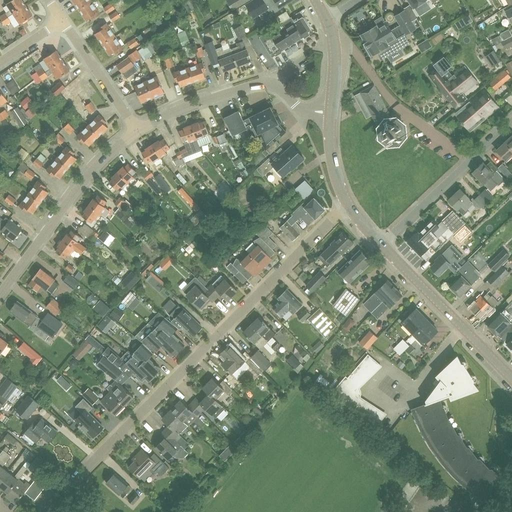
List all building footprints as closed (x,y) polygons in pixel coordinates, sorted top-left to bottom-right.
[(21,0),(11,0),(6,4),(10,10),(13,14),(25,6),(21,0)] [(72,0),(79,9),(92,1),(91,0),(72,0)] [(189,0),(183,0),(182,1),(188,12),(194,8),(189,0)] [(226,0),(232,10),(249,0),(226,0)] [(251,0),(245,4),(253,18),(268,9),(271,14),(280,8),(293,0),(251,0)] [(92,1),(79,9),(86,20),(90,17),(92,19),(100,14),(98,11),(99,11),(92,1)] [(111,3),(103,8),(107,14),(115,8),(111,3)] [(404,9),(403,10),(411,22),(412,21),(417,18),(409,5),(404,8),(404,9)] [(25,6),(13,14),(19,23),(20,24),(32,16),(25,6)] [(403,10),(394,15),(405,35),(416,29),(412,21),(411,22),(403,10)] [(116,11),(109,16),(113,22),(120,17),(116,11)] [(458,29),(472,21),(468,14),(455,23),(458,29)] [(376,25),(360,35),(366,43),(364,44),(371,56),(373,54),(376,52),(381,60),(387,56),(391,62),(404,54),(400,48),(409,43),(404,34),(396,39),(386,21),(385,21),(382,16),(375,20),(378,25),(377,26),(376,25)] [(291,17),(259,37),(272,58),(275,56),(276,57),(282,53),(282,51),(303,37),(304,38),(310,35),(308,32),(310,31),(310,30),(310,29),(310,28),(303,17),(302,17),(301,17),(296,21),(295,19),(294,20),(291,17)] [(99,31),(95,34),(102,44),(115,36),(107,25),(106,23),(98,28),(99,31)] [(241,25),(233,29),(239,40),(242,38),(246,36),(247,36),(241,25)] [(508,30),(492,39),(495,45),(501,42),(511,36),(508,30)] [(115,36),(102,44),(109,55),(114,52),(115,54),(123,48),(122,46),(119,42),(115,36)] [(186,36),(179,39),(182,46),(189,43),(186,36)] [(511,36),(501,42),(503,46),(505,49),(511,45),(511,36)] [(135,38),(127,43),(131,49),(138,44),(135,38)] [(432,46),(427,39),(422,42),(427,50),(432,46)] [(212,41),(204,44),(212,65),(220,62),(221,64),(224,71),(237,66),(230,49),(223,51),(222,47),(215,50),(212,41)] [(237,47),(230,49),(237,66),(251,60),(246,49),(246,47),(243,41),(236,43),(237,47)] [(149,43),(137,51),(141,57),(144,60),(156,53),(153,50),(149,44),(149,43)] [(202,47),(195,49),(198,58),(205,55),(202,47)] [(137,49),(128,56),(132,62),(141,57),(137,51),(137,49)] [(56,50),(43,59),(47,64),(50,69),(63,60),(56,50)] [(507,54),(501,58),(505,63),(510,60),(507,54)] [(125,58),(116,64),(122,72),(133,64),(132,62),(128,56),(125,58)] [(165,60),(164,60),(166,64),(167,68),(174,66),(173,64),(171,57),(170,58),(165,60)] [(464,101),(465,102),(468,100),(462,94),(477,82),(464,67),(452,77),(446,69),(450,66),(443,57),(434,64),(434,65),(436,68),(428,74),(455,108),(464,101)] [(63,60),(50,69),(57,79),(70,70),(66,64),(63,60)] [(200,63),(188,68),(193,82),(205,77),(203,72),(206,71),(203,62),(200,63)] [(42,68),(36,72),(39,76),(45,72),(42,68)] [(175,72),(173,73),(176,82),(179,81),(180,86),(193,82),(188,68),(175,72)] [(506,71),(498,77),(503,84),(511,77),(506,71)] [(45,72),(39,76),(42,81),(48,76),(45,72)] [(157,76),(146,81),(153,97),(164,92),(161,85),(157,76)] [(74,80),(60,92),(68,102),(83,90),(74,80)] [(146,81),(134,86),(141,103),(153,97),(146,81)] [(60,82),(51,90),(56,96),(65,87),(60,82)] [(374,85),(354,96),(366,119),(372,115),(380,132),(384,136),(383,130),(388,124),(394,124),(374,85)] [(467,104),(455,113),(470,131),(499,108),(484,89),(469,102),(468,100),(465,102),(467,104)] [(28,96),(20,104),(25,109),(33,102),(28,96)] [(91,102),(85,105),(89,111),(90,113),(94,111),(96,109),(91,102)] [(18,107),(10,112),(11,112),(17,122),(21,127),(28,122),(18,107)] [(31,107),(25,112),(31,119),(37,113),(31,107)] [(250,130),(248,132),(251,140),(259,136),(265,149),(270,154),(280,145),(276,140),(285,132),(278,124),(281,122),(278,115),(275,117),(270,107),(251,116),(250,117),(253,123),(249,125),(250,127),(249,127),(250,130)] [(5,110),(1,113),(5,119),(9,116),(5,110)] [(239,110),(223,117),(232,136),(246,129),(248,132),(250,130),(249,127),(250,127),(249,125),(253,123),(250,117),(249,118),(244,120),(242,118),(239,110)] [(88,125),(98,136),(108,127),(104,123),(106,121),(99,114),(97,116),(88,125)] [(191,125),(195,137),(196,139),(204,136),(203,134),(208,132),(204,121),(199,123),(198,122),(191,125)] [(68,123),(63,128),(70,135),(75,130),(68,123)] [(388,124),(383,130),(384,136),(389,140),(396,139),(400,134),(399,128),(395,124),(394,124),(388,124)] [(78,134),(76,136),(83,143),(85,141),(89,145),(98,136),(88,125),(78,134)] [(184,129),(179,131),(185,148),(180,151),(182,157),(183,158),(189,156),(188,152),(200,147),(196,139),(195,137),(191,125),(183,128),(184,129)] [(7,139),(15,134),(10,128),(3,133),(7,139)] [(58,133),(53,139),(54,139),(60,144),(60,145),(65,139),(58,133)] [(224,133),(217,135),(219,141),(221,147),(226,145),(230,152),(234,158),(237,156),(230,143),(229,143),(224,133)] [(159,140),(152,144),(160,157),(167,153),(165,151),(170,148),(164,139),(159,141),(159,140)] [(511,150),(504,143),(496,150),(506,161),(511,155),(511,150)] [(146,150),(141,153),(147,162),(152,159),(153,162),(160,157),(152,144),(145,149),(146,150)] [(276,151),(256,169),(263,177),(274,166),(283,176),(291,170),(304,159),(292,145),(285,152),(280,156),(276,152),(276,151)] [(65,148),(57,158),(68,168),(77,158),(73,154),(74,152),(67,146),(65,148)] [(261,151),(246,164),(251,169),(266,156),(261,151)] [(42,155),(38,159),(44,164),(47,160),(42,155)] [(37,158),(32,163),(40,169),(44,164),(38,159),(37,158)] [(48,168),(46,170),(54,176),(56,174),(60,178),(68,168),(57,158),(48,168)] [(239,159),(236,161),(241,169),(244,167),(239,159)] [(123,166),(117,171),(128,183),(131,186),(137,180),(135,178),(137,176),(134,173),(136,171),(128,163),(124,167),(123,166)] [(483,163),(472,173),(478,178),(477,179),(481,184),(482,183),(483,185),(484,184),(489,189),(496,183),(498,186),(507,178),(498,169),(497,170),(493,174),(485,166),(483,163)] [(511,174),(502,164),(497,168),(498,169),(507,178),(508,179),(511,175),(511,174)] [(28,168),(24,174),(31,179),(35,174),(28,168)] [(113,179),(109,182),(117,190),(120,186),(122,188),(128,183),(117,171),(111,177),(113,179)] [(159,173),(154,178),(160,186),(165,181),(159,173)] [(36,183),(28,193),(40,202),(48,192),(44,189),(46,186),(38,181),(36,183)] [(304,182),(296,189),(304,198),(312,190),(304,182)] [(181,187),(178,190),(197,210),(200,208),(181,187)] [(460,189),(448,200),(463,215),(468,211),(466,209),(472,204),(476,209),(479,206),(481,207),(487,202),(479,194),(474,200),(472,198),(470,200),(460,189)] [(484,189),(479,194),(487,202),(492,197),(484,189)] [(21,204),(19,206),(27,212),(28,209),(33,213),(40,202),(28,193),(21,204)] [(8,194),(4,200),(12,205),(16,200),(8,194)] [(93,198),(88,204),(101,214),(105,207),(104,206),(107,202),(98,195),(95,199),(93,198)] [(291,217),(280,228),(292,241),(303,230),(295,222),(300,217),(308,225),(325,209),(313,198),(306,205),(303,202),(291,214),(292,216),(291,217)] [(119,208),(114,213),(130,228),(134,224),(132,222),(134,220),(133,219),(120,206),(121,205),(122,204),(117,200),(114,204),(119,208)] [(85,212),(82,216),(91,223),(94,219),(96,220),(101,214),(88,204),(84,211),(85,212)] [(408,242),(420,255),(426,250),(432,255),(465,223),(452,210),(441,221),(442,223),(439,227),(432,220),(419,233),(418,232),(408,242)] [(201,211),(190,220),(196,225),(206,216),(201,211)] [(253,211),(251,217),(258,220),(260,214),(253,211)] [(274,214),(259,228),(268,237),(278,226),(274,222),(278,219),(274,214)] [(0,229),(1,231),(13,240),(21,229),(9,219),(6,217),(4,220),(0,217),(0,229)] [(464,227),(455,235),(460,240),(469,232),(464,227)] [(256,246),(249,253),(263,267),(268,263),(266,260),(275,252),(272,249),(264,241),(268,237),(259,228),(255,232),(260,237),(254,241),(256,246)] [(67,233),(62,240),(74,249),(81,254),(85,247),(79,243),(82,238),(71,230),(68,234),(67,233)] [(106,230),(99,239),(109,247),(116,238),(106,230)] [(331,244),(318,257),(328,267),(341,255),(353,243),(342,232),(330,243),(331,244)] [(189,235),(185,240),(189,244),(194,240),(189,235)] [(59,247),(55,251),(65,258),(68,254),(68,255),(70,256),(74,249),(62,240),(57,246),(59,247)] [(455,260),(454,259),(458,255),(457,254),(459,251),(454,246),(451,249),(452,249),(449,252),(446,250),(442,255),(441,254),(434,260),(435,262),(430,266),(439,275),(448,267),(455,260)] [(347,263),(342,267),(353,279),(358,274),(371,262),(359,250),(346,262),(347,263)] [(503,250),(487,265),(494,271),(509,256),(503,250)] [(463,263),(466,254),(461,252),(457,261),(463,263)] [(168,253),(158,263),(164,269),(174,259),(168,253)] [(228,265),(226,267),(230,271),(235,275),(239,271),(247,279),(256,271),(258,272),(263,267),(249,253),(241,261),(236,258),(232,264),(230,262),(228,265)] [(462,274),(450,287),(460,297),(472,285),(471,284),(476,279),(479,276),(473,271),(476,268),(467,260),(461,266),(457,269),(462,274)] [(502,265),(487,280),(494,287),(509,272),(502,265)] [(41,268),(28,285),(37,291),(41,285),(52,293),(59,284),(54,281),(55,279),(41,268)] [(78,271),(74,277),(79,281),(83,275),(78,271)] [(308,288),(304,292),(309,296),(312,292),(320,284),(326,278),(319,271),(306,285),(308,288)] [(132,272),(122,282),(129,289),(139,279),(132,272)] [(69,274),(62,282),(73,290),(74,289),(79,282),(69,274)] [(150,274),(146,279),(159,292),(165,286),(150,274)] [(195,276),(181,290),(186,295),(199,307),(201,309),(207,304),(210,300),(212,302),(216,298),(207,288),(201,282),(195,276)] [(211,283),(207,288),(216,298),(221,293),(227,300),(237,290),(224,278),(220,283),(216,280),(212,284),(211,283)] [(375,293),(363,304),(371,312),(383,301),(381,299),(394,286),(388,280),(375,293)] [(383,301),(371,312),(377,318),(389,307),(402,294),(394,286),(381,299),(383,301)] [(346,288),(332,305),(346,316),(360,299),(346,288)] [(279,301),(273,307),(282,317),(289,309),(293,313),(301,304),(298,301),(298,300),(286,289),(277,299),(279,301)] [(131,291),(121,302),(127,307),(128,306),(136,297),(136,296),(131,291)] [(92,293),(90,296),(97,300),(95,304),(94,306),(105,314),(105,315),(111,308),(99,298),(92,293)] [(477,302),(471,308),(481,317),(485,313),(486,314),(492,308),(498,302),(491,296),(490,297),(487,293),(482,298),(480,296),(476,301),(477,302)] [(53,298),(45,306),(56,315),(63,307),(53,298)] [(136,310),(144,304),(141,300),(133,305),(136,310)] [(17,301),(9,311),(23,321),(24,321),(30,326),(37,316),(31,311),(17,301)] [(500,311),(487,325),(501,338),(508,331),(511,334),(511,333),(511,301),(510,304),(509,303),(501,312),(500,311)] [(176,302),(167,311),(172,317),(181,307),(176,302)] [(115,308),(110,315),(116,318),(120,312),(115,308)] [(319,308),(307,319),(324,337),(334,327),(336,325),(319,308)] [(402,322),(413,333),(427,319),(416,308),(402,322)] [(175,318),(171,321),(179,329),(182,326),(187,331),(193,336),(197,332),(198,332),(201,329),(201,328),(202,327),(191,316),(190,316),(183,309),(175,318)] [(305,309),(297,317),(302,322),(310,314),(305,309)] [(122,312),(117,317),(124,324),(129,319),(122,312)] [(47,313),(36,327),(52,338),(62,324),(47,313)] [(258,317),(250,324),(268,341),(275,334),(270,329),(270,328),(258,317)] [(164,318),(155,330),(159,333),(161,335),(161,334),(178,350),(184,345),(172,334),(173,333),(170,331),(174,326),(164,318)] [(342,327),(341,328),(342,328),(347,331),(354,321),(349,318),(342,327)] [(427,319),(413,333),(423,344),(438,330),(427,319)] [(102,320),(98,326),(106,332),(110,327),(102,320)] [(250,324),(243,332),(260,348),(268,341),(250,324)] [(148,335),(141,342),(143,343),(152,353),(159,346),(171,358),(178,350),(161,334),(161,335),(159,333),(155,330),(154,329),(148,335)] [(370,331),(360,342),(367,349),(377,338),(370,331)] [(89,333),(85,340),(90,344),(92,342),(91,341),(94,337),(89,333)] [(403,339),(393,348),(396,351),(405,341),(403,339)] [(77,348),(72,354),(79,360),(84,354),(92,345),(90,344),(85,340),(77,348)] [(276,340),(270,345),(275,350),(279,345),(280,345),(276,340)] [(405,341),(396,351),(400,355),(405,349),(409,346),(405,341)] [(24,342),(19,348),(31,359),(37,353),(24,342)] [(143,343),(132,354),(133,356),(136,359),(137,358),(154,375),(160,369),(148,357),(152,353),(143,343)] [(298,344),(295,347),(302,355),(305,352),(298,344)] [(229,345),(220,353),(226,359),(221,364),(231,374),(240,365),(244,361),(258,375),(264,370),(265,369),(251,356),(251,357),(245,351),(240,356),(229,345)] [(409,346),(405,349),(409,353),(414,348),(410,345),(409,346)] [(107,347),(102,354),(118,366),(123,360),(107,347)] [(258,350),(251,356),(265,369),(271,363),(258,350)] [(104,355),(96,364),(115,380),(123,371),(104,355)] [(292,355),(287,360),(295,369),(301,363),(292,355)] [(368,355),(364,359),(376,370),(380,365),(368,355)] [(133,356),(125,364),(142,381),(145,378),(148,381),(154,375),(137,358),(136,359),(133,356)] [(416,410),(423,428),(433,444),(443,459),(456,473),(469,486),(479,493),(481,494),(477,500),(473,505),(477,508),(483,499),(485,496),(488,492),(499,475),(498,475),(495,472),(495,473),(492,473),(483,462),(482,463),(480,462),(471,451),(471,452),(469,451),(461,439),(458,439),(452,426),(450,425),(445,412),(444,412),(442,411),(440,401),(439,398),(450,396),(451,398),(477,388),(470,378),(470,376),(471,376),(465,367),(465,368),(463,367),(457,356),(437,375),(440,379),(425,399),(426,402),(425,403),(426,404),(428,406),(416,410)] [(364,359),(360,364),(372,374),(376,370),(364,359)] [(360,364),(356,369),(367,378),(372,374),(360,364)] [(356,369),(352,373),(363,383),(367,378),(356,369)] [(284,388),(291,381),(283,373),(276,380),(284,388)] [(352,373),(348,378),(358,387),(363,383),(352,373)] [(61,385),(66,380),(61,375),(56,380),(61,385)] [(346,376),(342,381),(354,391),(358,387),(348,378),(346,376)] [(212,377),(202,387),(209,393),(208,393),(215,399),(216,399),(224,390),(228,394),(232,389),(223,380),(219,384),(212,377)] [(319,382),(326,388),(330,383),(322,377),(319,382)] [(7,379),(0,387),(0,397),(3,394),(8,398),(16,388),(17,387),(7,379)] [(107,388),(106,390),(109,393),(110,393),(123,406),(133,396),(124,387),(120,384),(117,380),(111,385),(110,384),(107,388)] [(342,381),(329,395),(344,408),(354,394),(354,392),(354,391),(342,381)] [(88,388),(82,394),(92,404),(98,398),(88,388)] [(109,393),(101,402),(115,415),(123,406),(110,393),(109,393)] [(196,398),(191,402),(201,412),(205,408),(212,414),(215,417),(224,408),(221,405),(216,399),(215,399),(208,393),(200,402),(196,398)] [(0,407),(1,408),(2,407),(6,402),(8,400),(8,398),(3,394),(0,397),(0,407)] [(354,394),(344,408),(348,412),(350,410),(359,398),(354,394)] [(29,396),(17,411),(27,419),(39,404),(29,396)] [(238,402),(247,410),(252,404),(243,396),(238,402)] [(359,398),(350,410),(355,413),(364,401),(359,398)] [(83,399),(75,407),(82,413),(75,420),(82,426),(81,428),(85,432),(87,431),(93,437),(97,433),(98,435),(103,430),(102,428),(103,428),(88,413),(92,408),(83,399)] [(180,399),(171,409),(183,422),(183,421),(187,425),(188,425),(201,412),(191,402),(187,406),(180,399)] [(364,401),(355,413),(360,417),(369,404),(364,401)] [(369,404),(360,417),(365,420),(374,407),(369,404)] [(255,407),(253,410),(262,419),(270,408),(267,405),(262,413),(255,407)] [(374,407),(365,420),(370,424),(379,411),(374,407)] [(171,409),(162,418),(169,425),(164,429),(177,442),(177,441),(181,437),(178,434),(187,425),(183,421),(183,422),(171,409)] [(379,411),(370,424),(375,428),(385,415),(379,411)] [(0,412),(0,419),(5,423),(9,418),(0,412)] [(33,422),(24,433),(35,442),(40,436),(48,442),(57,431),(41,419),(36,425),(33,422)] [(164,438),(155,447),(168,460),(173,454),(177,458),(184,458),(188,453),(181,446),(181,445),(177,441),(177,442),(164,429),(160,434),(164,438)] [(230,445),(219,456),(224,461),(235,450),(230,445)] [(136,462),(130,468),(140,479),(149,470),(151,472),(153,473),(156,473),(158,472),(162,476),(169,469),(154,455),(150,459),(141,451),(133,460),(136,462)] [(7,453),(0,461),(0,481),(7,472),(1,467),(11,456),(7,453)] [(7,472),(0,481),(0,487),(7,493),(18,479),(18,480),(21,476),(21,475),(27,469),(23,466),(14,477),(7,472)] [(115,473),(106,483),(119,495),(119,494),(123,497),(131,488),(128,485),(128,484),(115,473)] [(40,474),(36,478),(46,487),(50,482),(40,474)] [(36,478),(32,483),(42,491),(46,487),(36,478)] [(7,493),(5,496),(15,504),(25,493),(28,488),(30,485),(26,482),(24,484),(18,480),(18,479),(7,493)] [(30,485),(28,488),(38,496),(42,491),(32,483),(30,485)] [(28,488),(25,493),(35,501),(38,496),(28,488)] [(134,492),(128,500),(133,505),(140,497),(134,492)]
